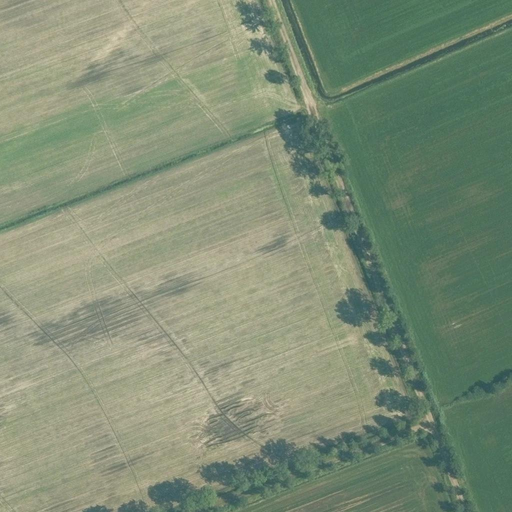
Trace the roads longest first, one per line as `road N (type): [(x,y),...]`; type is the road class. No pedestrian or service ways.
road 1 (track): [(431,421),(270,0)]
road 2 (track): [(200,511),(431,421)]
